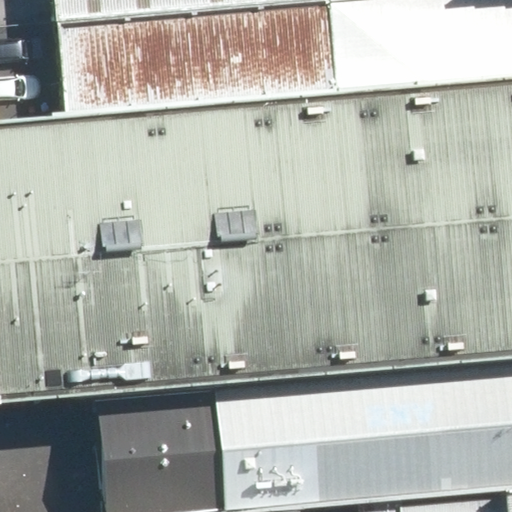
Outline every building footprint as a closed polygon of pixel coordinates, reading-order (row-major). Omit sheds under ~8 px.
[(48,0),(51,22),(297,0),(48,0)] [(511,0),(297,0),(51,22),(61,123),(511,82),(511,0)] [(511,82),(61,123),(0,128),(0,399),(83,392),(511,354),(511,82)] [(511,480),(511,354),(83,392),(93,511),(146,511),(256,502),(339,495),(511,480)] [(511,511),(511,480),(339,495),(340,511),(511,511)] [(256,511),(256,502),(146,511),(256,511)]
